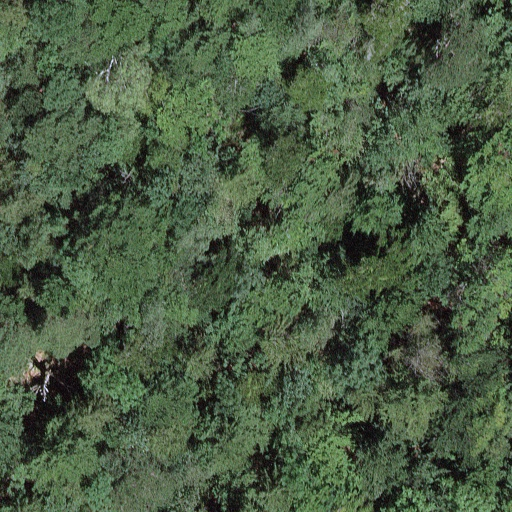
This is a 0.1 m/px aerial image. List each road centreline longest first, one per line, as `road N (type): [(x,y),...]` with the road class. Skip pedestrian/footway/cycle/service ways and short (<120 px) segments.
road 1 (motorway): [(63,0),(320,511)]
road 2 (motorway): [(511,197),(414,0)]
